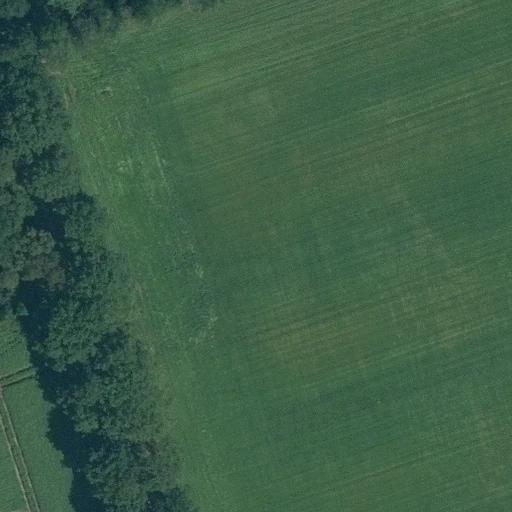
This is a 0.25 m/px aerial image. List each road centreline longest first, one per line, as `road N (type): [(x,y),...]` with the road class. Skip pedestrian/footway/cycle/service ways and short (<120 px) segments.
road 1 (unclassified): [(149,511),(0,81)]
road 2 (track): [(120,0),(0,37)]
